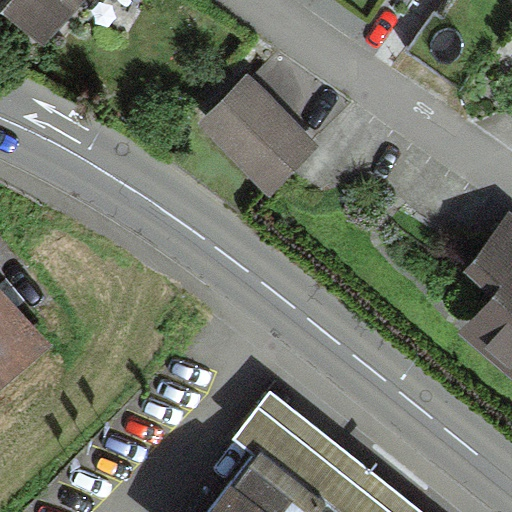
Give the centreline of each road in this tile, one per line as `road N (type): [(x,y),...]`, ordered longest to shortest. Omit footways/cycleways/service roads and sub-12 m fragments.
road 1 (secondary): [(0,118),(164,204),(511,487)]
road 2 (residential): [(258,0),(511,183)]
